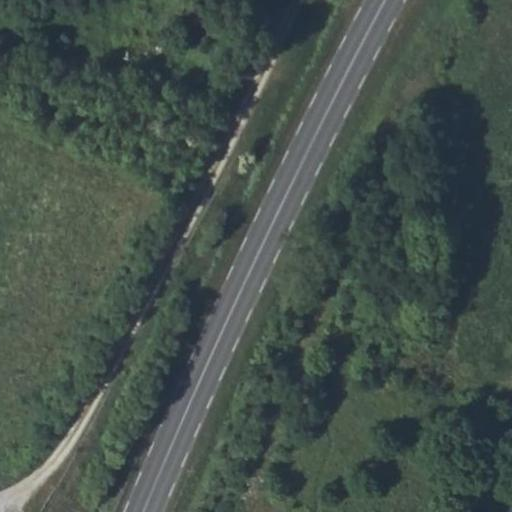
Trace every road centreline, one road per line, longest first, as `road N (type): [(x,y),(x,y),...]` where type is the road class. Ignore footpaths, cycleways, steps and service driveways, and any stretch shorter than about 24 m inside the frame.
road 1 (track): [(3,511),(53,462),(96,394),(178,245),(294,0)]
road 2 (secondary): [(385,0),(256,257),(145,511)]
